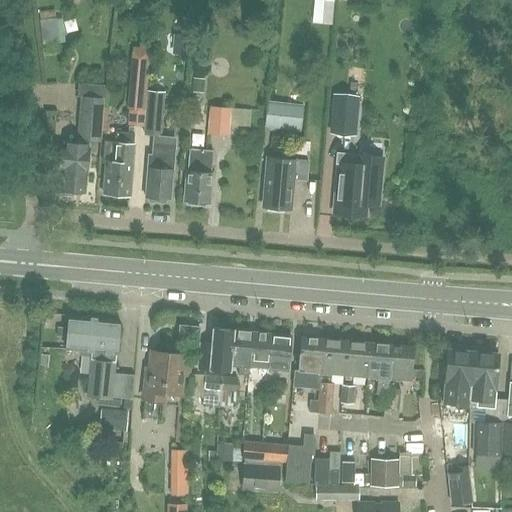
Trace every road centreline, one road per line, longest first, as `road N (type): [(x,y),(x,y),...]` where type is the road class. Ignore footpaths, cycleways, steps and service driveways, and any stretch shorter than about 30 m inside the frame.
road 1 (tertiary): [(511,306),(32,265)]
road 2 (residential): [(33,214),(511,253)]
